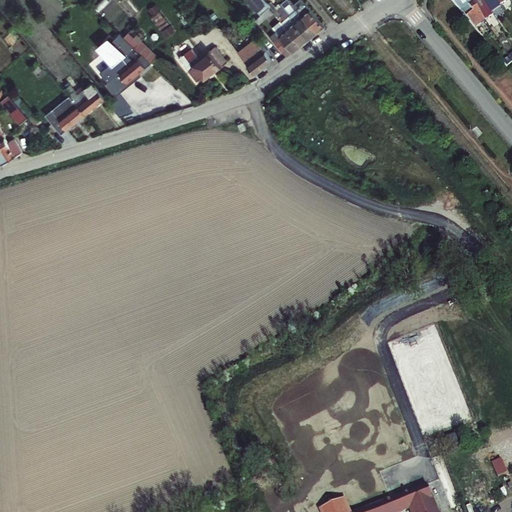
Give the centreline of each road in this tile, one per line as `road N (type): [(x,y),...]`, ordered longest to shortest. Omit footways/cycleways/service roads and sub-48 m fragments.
road 1 (unclassified): [(249,95),(269,138),(296,163),(381,206),(462,229),(511,281)]
road 2 (unclassified): [(0,174),(249,95)]
road 3 (residential): [(249,95),(396,0)]
road 4 (residential): [(400,0),(511,132)]
